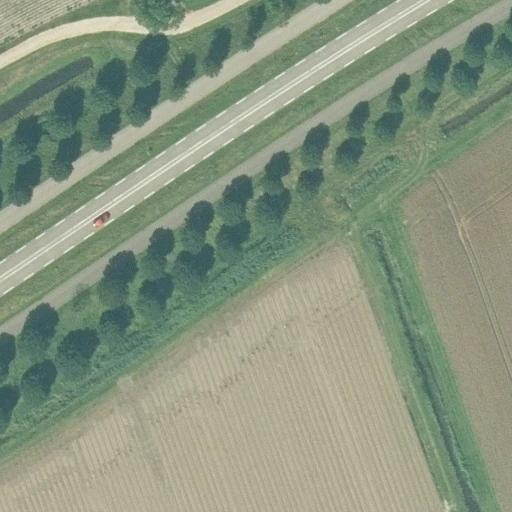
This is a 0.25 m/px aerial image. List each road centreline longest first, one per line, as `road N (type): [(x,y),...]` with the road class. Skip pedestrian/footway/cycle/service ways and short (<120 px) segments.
road 1 (unclassified): [(0,336),(277,149),(511,4)]
road 2 (primary): [(0,279),(425,0)]
road 3 (unclassified): [(0,223),(337,0)]
road 4 (track): [(0,61),(67,30),(181,24),(237,0)]
